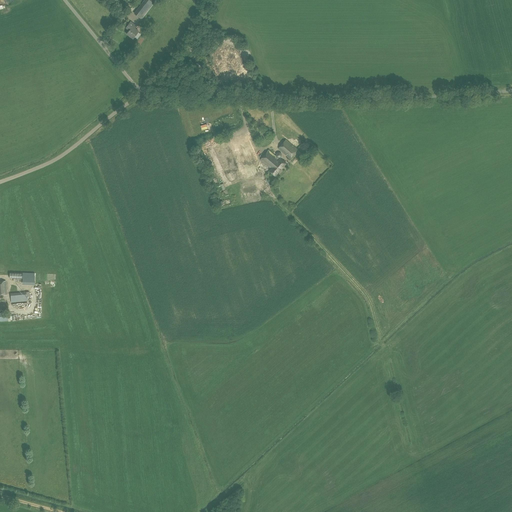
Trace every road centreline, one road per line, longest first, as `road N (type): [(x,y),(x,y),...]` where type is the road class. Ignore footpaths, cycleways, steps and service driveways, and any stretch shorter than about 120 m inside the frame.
road 1 (unclassified): [(511,89),(281,97),(142,91)]
road 2 (unclassified): [(0,182),(61,156),(142,91)]
road 3 (unclassified): [(142,91),(64,0)]
